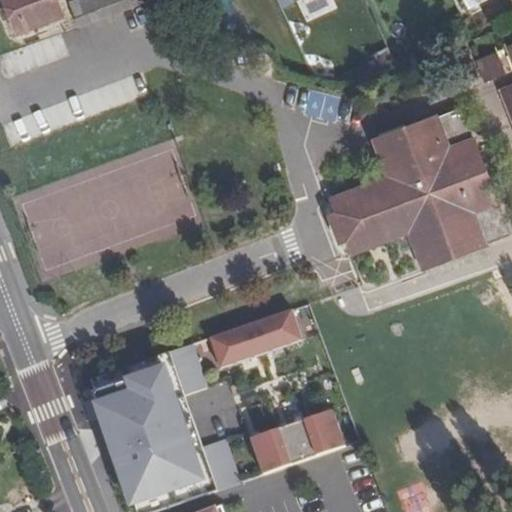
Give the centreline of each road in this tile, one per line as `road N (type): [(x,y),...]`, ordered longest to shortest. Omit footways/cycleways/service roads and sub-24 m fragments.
road 1 (residential): [(322,234),(26,350)]
road 2 (unknown): [(141,511),(304,474),(322,477),(353,511)]
road 3 (tertiary): [(26,350),(88,511)]
